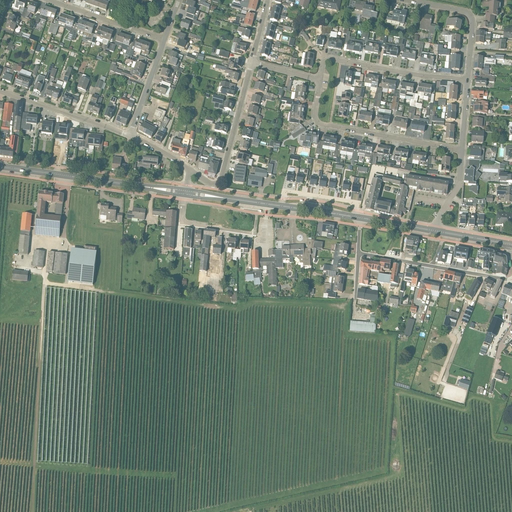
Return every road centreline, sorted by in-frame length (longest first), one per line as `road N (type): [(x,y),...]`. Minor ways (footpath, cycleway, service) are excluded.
road 1 (residential): [(460,147),(319,124),(320,81)]
road 2 (residential): [(320,81),(327,58),(467,79)]
road 3 (tertiary): [(131,135),(0,89)]
road 4 (residential): [(209,183),(220,181),(253,60)]
road 5 (residential): [(467,79),(468,15),(403,0)]
road 6 (secondary): [(126,184),(0,166)]
road 7 (residential): [(165,41),(48,0)]
